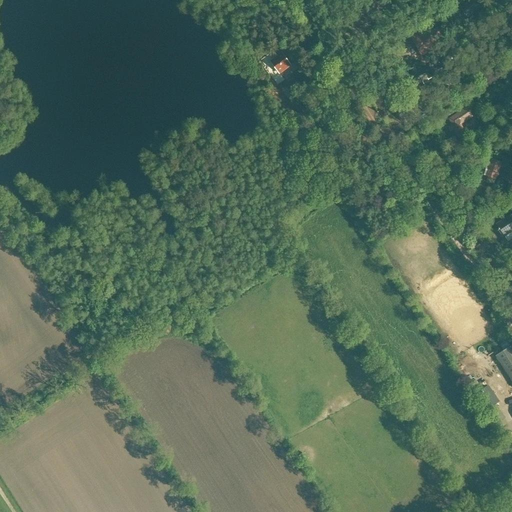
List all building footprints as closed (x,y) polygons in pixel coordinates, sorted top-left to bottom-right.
[(471,15),(480,8),(475,3),(478,0),(470,0),(460,9),(465,16),(469,13),(471,15)] [(368,25),(370,26),(379,9),(369,4),(355,28),(364,33),(368,25)] [(437,41),(443,37),(440,31),(434,35),(432,31),(429,26),(427,28),(411,37),(413,40),(421,53),(439,43),(437,41)] [(292,67),(282,54),(270,62),(280,75),(292,67)] [(408,76),(409,77),(413,86),(428,78),(428,80),(435,77),(431,70),(428,72),(426,68),(423,70),(415,74),(412,70),(407,72),(409,75),(408,76)] [(397,115),(402,122),(412,115),(410,112),(412,111),(408,106),(412,103),(408,98),(402,102),(404,104),(399,108),(401,112),(397,115)] [(464,129),(462,125),(473,117),(466,107),(449,119),(457,139),(470,133),(467,128),(464,129)] [(484,168),(488,170),(486,176),(497,180),(502,163),(492,160),(490,165),(486,164),(484,168)] [(511,214),(496,225),(504,237),(511,232),(511,214)] [(511,346),(496,357),(511,381),(511,346)] [(487,388),(486,387),(475,394),(486,411),(496,405),(498,403),(492,395),(494,394),(489,387),(487,388)] [(505,419),(496,405),(486,411),(496,425),(505,419)]
